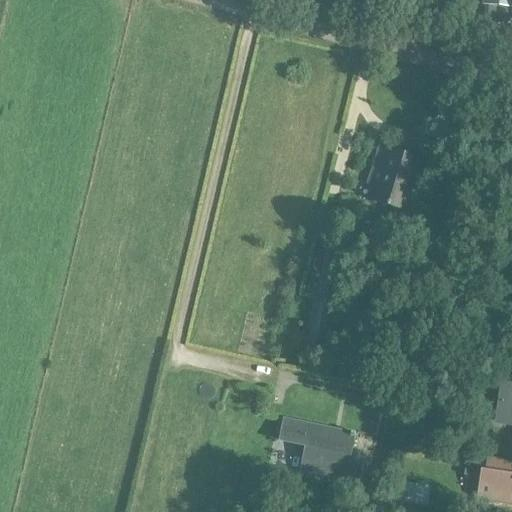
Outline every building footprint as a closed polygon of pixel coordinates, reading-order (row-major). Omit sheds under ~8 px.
[(511,0),(484,0),(484,6),(511,8),(511,0)] [(380,148),(368,184),(378,187),(373,202),(403,211),(418,161),(380,148)] [(511,225),(498,228),(503,251),(511,250),(511,225)] [(316,300),(336,305),(348,255),(327,250),(327,253),(317,250),(307,292),(312,293),(311,295),(317,297),(316,300)] [(336,305),(316,300),(309,330),(311,330),(309,340),(326,344),(328,334),(329,335),(336,305)] [(431,369),(409,365),(406,386),(427,389),(431,369)] [(441,395),(472,399),(476,378),(443,374),(441,395)] [(511,383),(500,382),(500,383),(502,384),(497,416),(511,418),(511,383)] [(350,433),(283,419),(283,420),(284,420),(280,441),(311,447),(310,456),(305,455),(301,471),(300,471),(299,472),(359,484),(362,466),(344,463),(346,454),(351,455),(355,434),(350,433)] [(430,451),(410,473),(428,488),(447,466),(430,451)] [(511,463),(488,460),(486,474),(482,474),(481,478),(478,499),(511,504),(511,463)] [(398,484),(395,500),(426,504),(428,489),(398,484)]
